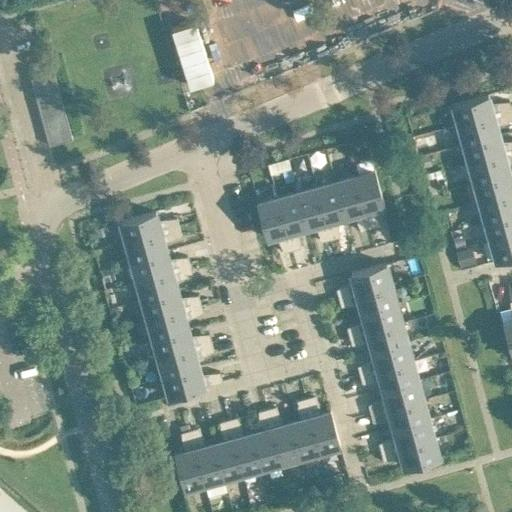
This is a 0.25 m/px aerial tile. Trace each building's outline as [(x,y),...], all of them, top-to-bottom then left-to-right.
[(53,69),(30,75),(33,87),(56,80),(53,69)] [(60,92),(56,80),(33,87),(36,98),(60,92)] [(63,103),(60,92),(36,98),(40,110),(63,103)] [(488,93),(453,103),(459,123),(511,109),(509,99),(490,101),(488,93)] [(66,115),(63,103),(40,110),(43,121),(66,115)] [(511,117),(511,110),(511,109),(459,123),(464,143),(499,133),(497,125),(511,117)] [(69,126),(66,115),(43,121),(46,133),(69,126)] [(72,138),(69,126),(46,133),(49,144),(72,138)] [(511,138),(501,140),(499,133),(464,143),(469,162),(511,150),(511,138)] [(511,161),(511,150),(469,162),(475,181),(510,172),(508,164),(511,161)] [(384,203),(374,168),(355,174),(362,201),(369,227),(378,224),(376,206),(384,203)] [(511,179),(510,172),(475,181),(480,201),(511,191),(511,179)] [(369,227),(362,201),(355,174),(335,179),(341,201),(345,214),(353,212),(361,229),(369,227)] [(345,214),(341,201),(335,179),(316,184),(320,201),(330,238),(339,235),(337,216),(345,214)] [(330,238),(320,201),(316,184),(297,190),(300,201),(306,225),(314,223),(322,240),(330,238)] [(306,225),(300,201),(297,190),(277,195),(279,201),(292,248),(301,246),(299,227),(306,225)] [(511,191),(480,201),(485,220),(511,212),(511,191)] [(292,248),(279,201),(277,195),(257,200),(267,236),(275,234),(283,251),(292,248)] [(158,218),(156,210),(120,220),(126,240),(179,226),(176,216),(158,218)] [(511,212),(485,220),(491,239),(511,233),(511,212)] [(181,234),(179,226),(126,240),(131,259),(167,250),(164,241),(181,234)] [(511,233),(491,239),(496,259),(511,254),(511,233)] [(169,257),(167,250),(131,259),(137,279),(190,264),(187,255),(169,257)] [(336,287),(339,297),(392,282),(386,261),(351,271),(353,279),(336,287)] [(192,273),(190,264),(137,279),(142,297),(177,288),(175,280),(192,273)] [(109,274),(111,285),(129,281),(128,271),(109,274)] [(397,301),(392,282),(339,297),(341,304),(359,302),(361,311),(397,301)] [(180,296),(177,288),(142,297),(147,317),(200,302),(198,294),(180,296)] [(402,321),(397,301),(361,311),(363,318),(347,326),(349,335),(402,321)] [(203,311),(200,302),(147,317),(152,336),(188,326),(186,318),(203,311)] [(408,340),(402,321),(349,335),(351,343),(370,341),(372,350),(408,340)] [(190,334),(188,326),(152,336),(158,355),(211,341),(209,332),(190,334)] [(413,359),(408,340),(372,350),(374,356),(357,364),(360,373),(413,359)] [(213,350),(211,341),(158,355),(163,375),(199,365),(197,357),(213,350)] [(418,378),(413,359),(360,373),(362,381),(380,379),(383,388),(418,378)] [(201,373),(199,365),(163,375),(169,395),(222,380),(220,371),(201,373)] [(424,398),(418,378),(383,388),(384,394),(368,402),(370,412),(424,398)] [(314,394),(306,396),(321,449),(340,444),(330,409),(322,411),(314,394)] [(321,449),(306,396),(297,399),(298,418),(292,419),(302,455),(321,449)] [(429,417),(424,398),(370,412),(373,420),(391,418),(393,427),(429,417)] [(302,455),(292,419),(284,422),(276,405),(267,407),(282,460),(302,455)] [(282,460),(267,407),(258,409),(260,428),(252,430),(262,465),(282,460)] [(262,465),(252,430),(245,432),(237,415),(228,418),(243,471),(262,465)] [(434,436),(429,417),(393,427),(395,434),(379,442),(381,450),(434,436)] [(243,471),(228,418),(219,420),(221,439),(214,441),(223,476),(243,471)] [(223,476),(214,441),(206,443),(198,426),(190,428),(205,481),(223,476)] [(205,481),(190,428),(181,431),(182,449),(175,452),(185,487),(205,481)] [(440,455),(434,436),(381,450),(384,459),(402,457),(404,465),(440,455)]
